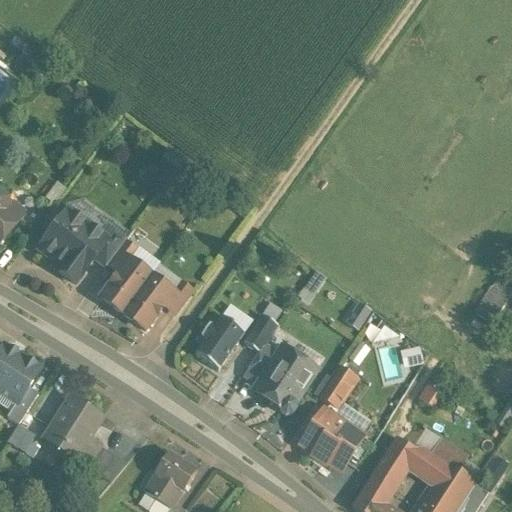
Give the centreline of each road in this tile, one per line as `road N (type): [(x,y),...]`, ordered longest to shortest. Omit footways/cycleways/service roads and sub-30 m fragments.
road 1 (track): [(131,396),(419,0)]
road 2 (residential): [(317,511),(144,377),(0,291)]
road 3 (residential): [(0,312),(305,511)]
